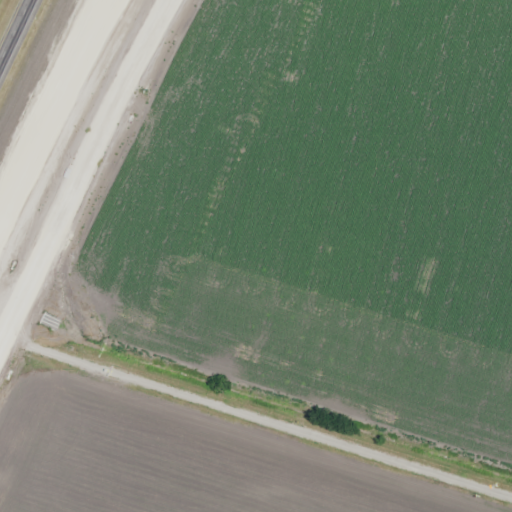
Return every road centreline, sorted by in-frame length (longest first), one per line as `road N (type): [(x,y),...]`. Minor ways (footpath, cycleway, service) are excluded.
road 1 (residential): [(511,511),(0,337)]
road 2 (tertiary): [(0,337),(166,0)]
road 3 (motorway): [(0,215),(117,0)]
road 4 (motorway): [(0,204),(97,0)]
